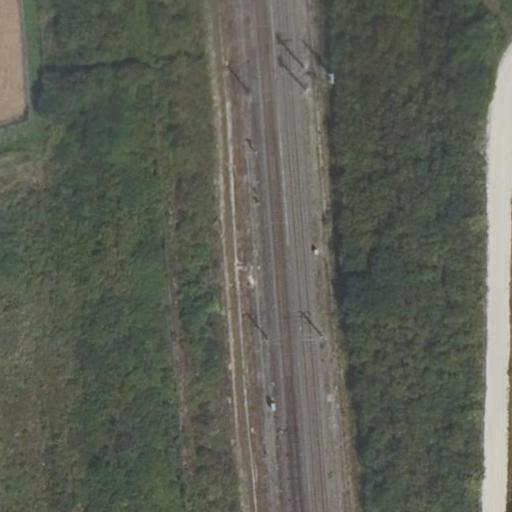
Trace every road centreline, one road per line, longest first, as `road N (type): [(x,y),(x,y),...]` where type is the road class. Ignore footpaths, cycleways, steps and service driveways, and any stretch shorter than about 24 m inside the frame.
road 1 (track): [(252,511),(213,0)]
road 2 (track): [(493,511),(498,127),(511,81)]
